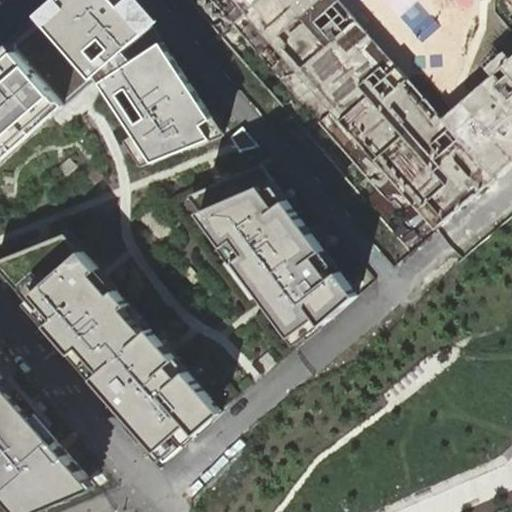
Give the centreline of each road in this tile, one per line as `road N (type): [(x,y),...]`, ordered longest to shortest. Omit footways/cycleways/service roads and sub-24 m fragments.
road 1 (residential): [(166,0),(397,282)]
road 2 (residential): [(0,319),(163,500)]
